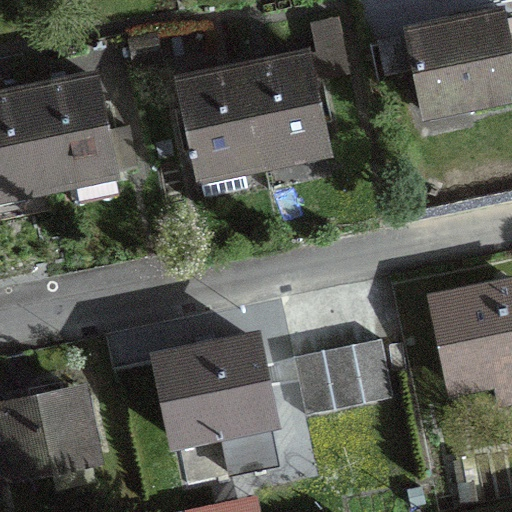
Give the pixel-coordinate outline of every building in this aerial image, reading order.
[(468,102),(511,92),(511,64),(501,13),(408,32),(424,111),(428,110),(427,105),(467,97),(468,102)] [(243,67),(263,163),(326,150),(305,54),(243,67)] [(263,163),(243,67),(179,80),(199,176),(236,169),(263,163)] [(30,89),(50,185),(76,180),(80,198),(115,191),(112,172),(137,167),(129,127),(105,132),(93,76),(30,89)] [(50,185),(30,89),(0,95),(0,195),(23,191),(50,185)] [(511,285),(436,301),(453,385),(511,372),(511,285)] [(159,358),(177,440),(221,431),(230,473),(278,463),(254,338),(159,358)] [(382,339),(294,356),(305,414),(393,397),(382,339)] [(90,457),(77,392),(64,395),(61,379),(36,385),(39,400),(0,408),(0,415),(11,473),(90,457)]
